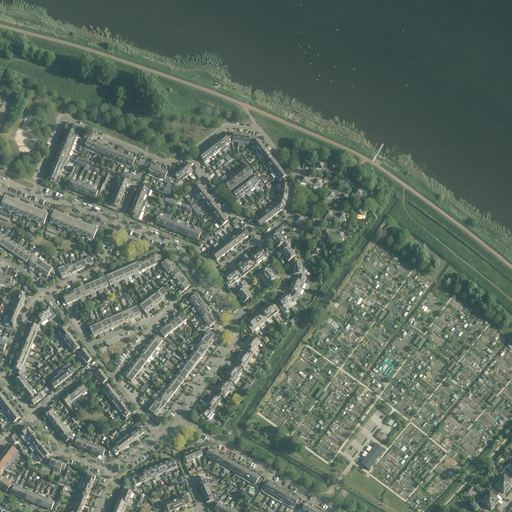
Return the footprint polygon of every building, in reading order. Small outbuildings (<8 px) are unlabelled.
[(77,128),(70,125),(68,131),(75,134),(77,128)] [(75,134),(68,131),(66,136),(75,140),(77,135),(75,134)] [(225,136),(220,139),(226,146),(231,142),(229,133),(225,136)] [(234,133),(234,134),(229,133),(231,142),(238,143),(239,134),(234,133)] [(250,136),(250,135),(245,135),(244,143),(250,144),(255,137),(250,136)] [(75,140),(66,136),(63,141),(73,145),(75,140)] [(84,147),(84,150),(89,152),(90,150),(93,142),(90,141),(91,138),(89,137),(84,147)] [(258,140),(258,141),(255,137),(250,144),(255,150),(262,144),(258,140)] [(220,139),(216,142),(221,149),(223,152),(227,149),(226,146),(220,139)] [(99,141),(97,140),(96,144),(93,142),(90,150),(89,152),(94,154),(95,152),(99,141)] [(63,141),(61,147),(71,151),(73,145),(63,141)] [(103,147),(100,145),(102,142),(99,141),(95,152),(100,154),(103,147)] [(212,146),(217,153),(221,149),(216,142),(212,146)] [(110,145),(108,144),(106,148),(103,147),(100,154),(106,156),(110,145)] [(265,149),(262,144),(255,150),(258,154),(265,149)] [(114,151),(111,150),(112,146),(110,145),(106,156),(104,159),(110,161),(110,160),(114,151)] [(208,149),(213,156),(217,153),(212,146),(208,149)] [(61,147),(59,152),(69,156),(71,151),(61,147)] [(121,150),(118,149),(117,152),(114,151),(110,160),(115,162),(121,150)] [(203,152),(209,159),(213,156),(208,149),(203,152)] [(258,154),(256,155),(260,160),(261,158),(268,153),(265,149),(258,154)] [(124,155),(121,154),(123,151),(121,150),(115,162),(117,163),(117,164),(120,165),(124,155)] [(59,152),(57,157),(64,160),(66,161),(69,156),(59,152)] [(203,152),(199,156),(204,163),(209,159),(203,152)] [(124,155),(120,165),(124,167),(124,166),(126,166),(131,154),(129,153),(128,157),(124,155)] [(260,160),(259,160),(263,164),(265,163),(272,158),(268,153),(261,158),(260,160)] [(131,154),(126,166),(132,169),(135,160),(132,158),(133,155),(131,154)] [(57,157),(55,162),(64,166),(66,161),(64,160),(57,157)] [(266,164),(264,166),(267,171),(269,169),(276,163),(273,159),(266,164)] [(316,161),(315,169),(326,171),(327,163),(323,162),(322,163),(319,162),(320,161),(316,161)] [(55,162),(53,168),(56,169),(60,171),(62,171),(64,166),(55,162)] [(193,172),(187,163),(184,165),(182,162),(180,164),(189,175),(193,172)] [(279,167),(276,163),(269,169),(272,173),(279,167)] [(337,173),(338,165),(335,164),(335,165),(332,165),(332,164),(327,163),(326,171),(337,173)] [(153,177),(158,165),(156,164),(154,168),(151,166),(148,175),(153,177)] [(189,175),(180,164),(178,165),(180,168),(177,170),(184,179),(189,175)] [(159,178),(162,171),(159,169),(160,166),(158,165),(153,177),(153,178),(158,181),(159,178)] [(240,168),(246,176),(250,173),(249,171),(248,170),(246,168),(245,166),(244,165),(240,168)] [(272,173),(271,174),(274,179),(276,177),(283,172),(279,167),(272,173)] [(63,172),(60,171),(53,168),(50,173),(60,177),(63,172)] [(235,171),(241,179),(246,176),(240,168),(235,171)] [(184,179),(177,170),(175,172),(174,171),(172,173),(173,174),(170,176),(171,183),(175,179),(178,183),(184,179)] [(171,183),(170,176),(167,175),(168,172),(165,171),(165,172),(162,171),(159,178),(164,180),(164,181),(164,182),(165,183),(171,185),(171,183)] [(235,171),(231,175),(237,183),(241,179),(235,171)] [(289,181),(286,177),(286,176),(283,172),(276,177),(280,183),(289,181)] [(50,182),(57,185),(60,177),(50,173),(48,178),(51,180),(50,182)] [(231,193),(236,189),(240,186),(244,183),(248,179),(253,176),(250,173),(246,176),(241,179),(237,183),(233,186),(228,190),(231,193)] [(231,175),(227,178),(233,186),(237,183),(231,175)] [(301,175),(299,184),(310,186),(312,177),(307,177),(307,178),(304,177),(304,176),(301,175)] [(248,179),(255,188),(259,184),(258,183),(253,176),(248,179)] [(320,180),(316,179),(317,178),(312,177),(310,186),(321,188),(323,179),(320,179),(320,180)] [(346,177),(339,182),(345,189),(352,184),(346,177)] [(126,187),(129,182),(119,178),(116,183),(126,187)] [(227,178),(222,182),(228,190),(233,186),(227,178)] [(250,191),(255,188),(248,179),(244,183),(250,191)] [(79,192),(83,182),(78,180),(77,183),(74,190),(79,192)] [(77,183),(72,181),(69,188),(74,190),(77,183)] [(288,191),(289,185),(288,185),(289,181),(280,183),(279,190),(288,191)] [(85,194),(89,185),(83,182),(79,192),(85,194)] [(124,192),(126,187),(116,183),(114,188),(117,189),(124,192)] [(246,194),(250,191),(244,183),(240,186),(246,194)] [(90,197),(93,189),(93,188),(94,187),(89,185),(85,194),(90,197)] [(192,192),(195,197),(198,195),(207,188),(205,186),(202,188),(200,185),(192,192)] [(236,189),(242,198),(246,194),(240,186),(236,189)] [(141,187),(138,192),(145,195),(148,196),(150,191),(141,187)] [(205,192),(208,189),(207,188),(198,195),(201,199),(207,194),(205,192)] [(353,196),(362,198),(362,197),(364,197),(366,190),(363,190),(363,189),(361,189),(361,190),(358,189),(358,188),(355,188),(353,196)] [(95,199),(98,192),(93,189),(90,197),(95,199)] [(115,194),(122,197),(124,192),(117,189),(115,194)] [(237,201),(242,198),(236,189),(231,193),(235,198),(237,201)] [(328,190),(326,199),(337,201),(338,192),(334,192),(333,193),(330,192),(331,191),(328,190)] [(371,190),(368,190),(368,191),(366,190),(364,197),(367,198),(375,200),(377,191),(374,191),(373,192),(370,191),(371,190)] [(136,197),(143,200),(145,195),(138,192),(136,197)] [(348,203),(349,194),(346,194),(346,195),(343,194),(343,193),(338,192),(337,201),(348,203)] [(113,200),(120,203),(122,197),(115,194),(113,200)] [(212,195),(209,197),(207,194),(201,199),(199,201),(202,205),(214,196),(212,195)] [(285,207),(286,202),(287,202),(287,196),(279,195),(278,202),(285,207)] [(212,201),(215,198),(214,196),(202,205),(206,210),(214,203),(212,201)] [(143,200),(136,197),(134,202),(144,206),(146,201),(143,200)] [(1,207),(30,219),(44,225),(48,215),(5,198),(1,207)] [(116,208),(118,208),(120,203),(113,200),(110,199),(106,207),(115,211),(116,208)] [(134,202),(132,208),(142,212),(144,206),(134,202)] [(272,206),(278,214),(282,210),(285,207),(278,202),(272,206)] [(206,210),(209,214),(212,212),(221,206),(219,204),(216,206),(214,203),(206,210)] [(209,214),(213,219),(221,212),(219,210),(222,207),(221,206),(212,212),(209,214)] [(273,217),(278,214),(272,206),(268,210),(273,217)] [(351,214),(354,214),(354,216),(363,217),(364,209),(361,208),(361,209),(358,208),(358,207),(356,207),(355,207),(352,207),(351,214)] [(138,220),(142,212),(132,208),(130,213),(134,215),(132,218),(138,220)] [(267,208),(262,211),(264,213),(269,220),(273,217),(270,212),(268,210),(267,208)] [(324,218),(324,220),(327,221),(327,220),(328,220),(328,221),(334,222),(335,220),(336,212),(336,211),(332,210),(331,211),(328,211),(328,210),(325,209),(324,218)] [(346,222),(347,213),(344,213),(344,214),(341,213),(341,212),(336,211),(335,220),(346,222)] [(161,226),(165,215),(160,212),(155,223),(161,226)] [(221,212),(213,219),(216,224),(228,215),(226,213),(223,215),(221,212)] [(97,230),(74,221),(54,213),(50,222),(93,240),(97,230)] [(264,213),(260,216),(265,223),(269,220),(264,213)] [(166,228),(169,221),(166,219),(167,215),(165,215),(161,226),(166,228)] [(229,216),(228,215),(216,224),(220,228),(228,222),(226,219),(229,216)] [(300,215),(296,215),(295,223),(306,225),(307,217),(303,216),(302,217),(299,216),(300,215)] [(255,217),(256,219),(255,220),(260,227),(265,223),(260,216),(259,217),(257,216),(255,217)] [(317,227),(318,219),(315,218),(315,219),(312,219),(312,218),(310,217),(308,226),(317,227)] [(177,232),(179,225),(176,224),(178,220),(176,219),(175,222),(174,223),(171,230),(176,232),(177,232)] [(171,230),(174,223),(169,221),(166,228),(171,230)] [(179,225),(177,232),(182,234),(185,227),(185,226),(186,223),(184,222),(183,226),(179,225)] [(187,236),(190,229),(185,227),(182,234),(187,236)] [(238,232),(244,240),(248,236),(242,228),(238,232)] [(280,228),(275,232),(277,235),(271,239),(270,240),(273,244),(274,243),(274,244),(283,237),(281,234),(283,232),(280,228)] [(326,229),(323,228),(321,237),(332,239),(334,230),(329,229),(329,230),(326,230),(326,229)] [(192,239),(195,231),(190,229),(187,236),(192,239)] [(334,230),(332,239),(343,240),(345,232),(342,231),(341,232),(338,232),(339,231),(334,230)] [(198,241),(201,234),(195,231),(192,239),(198,241)] [(238,232),(237,231),(233,235),(240,243),(244,240),(238,232)] [(314,243),(315,236),(315,234),(307,233),(305,241),(314,243)] [(233,235),(228,238),(235,247),(240,243),(233,235)] [(3,236),(0,241),(0,245),(1,246),(0,247),(0,249),(1,250),(8,239),(3,236)] [(283,248),(285,246),(291,242),(289,239),(286,241),(283,237),(274,244),(275,244),(274,245),(277,248),(278,248),(281,246),(283,248)] [(235,247),(228,238),(224,242),(230,250),(235,247)] [(8,239),(1,250),(3,252),(5,249),(7,251),(13,242),(8,239)] [(13,242),(7,251),(10,252),(8,255),(10,257),(18,246),(13,242)] [(224,242),(219,245),(226,254),(230,250),(224,242)] [(291,242),(285,246),(283,248),(284,250),(281,253),(282,253),(281,254),(283,257),(284,257),(285,257),(293,251),(290,246),(293,244),(291,242)] [(219,245),(215,248),(217,251),(222,257),(226,254),(219,245)] [(18,246),(10,257),(12,258),(14,255),(17,257),(22,249),(18,246)] [(319,249),(316,249),(316,247),(313,247),(311,255),(322,257),(324,249),(319,248),(319,249)] [(22,249),(17,257),(20,259),(18,262),(20,263),(27,252),(22,249)] [(258,249),(255,251),(262,260),(266,257),(267,258),(269,256),(265,250),(264,250),(265,251),(263,253),(260,249),(258,250),(258,249)] [(299,253),(295,249),(293,251),(285,257),(288,262),(294,257),(296,259),(295,260),(296,261),(303,258),(299,253)] [(332,251),(329,251),(329,250),(326,249),(325,258),(333,259),(335,251),(332,250),(332,251)] [(212,255),(217,261),(222,257),(217,251),(212,255)] [(257,264),(262,260),(255,251),(251,254),(252,255),(251,256),(254,260),(252,261),(256,267),(258,265),(257,264)] [(27,252),(20,263),(22,264),(24,261),(27,263),(32,255),(27,252)] [(85,254),(83,255),(88,267),(94,265),(90,256),(86,257),(85,254)] [(82,259),(79,260),(83,269),(88,267),(83,255),(81,256),(82,259)] [(153,256),(148,258),(152,267),(157,265),(156,261),(158,260),(160,261),(161,256),(156,255),(153,256)] [(29,269),(31,270),(38,259),(33,256),(28,264),(31,266),(29,269)] [(163,256),(161,262),(163,264),(161,265),(165,269),(173,263),(169,259),(168,258),(163,256)] [(76,262),(74,258),(72,259),(78,272),(83,269),(79,260),(76,262)] [(148,258),(143,261),(148,273),(149,274),(151,273),(150,272),(149,269),(152,267),(148,258)] [(305,268),(303,258),(296,261),(297,261),(297,264),(292,264),(292,266),(291,266),(292,270),(305,268)] [(38,271),(43,263),(38,259),(31,270),(33,272),(35,269),(38,271)] [(70,260),(72,264),(69,265),(73,274),(78,272),(72,259),(70,260)] [(256,267),(252,261),(251,260),(248,262),(246,259),(242,263),(249,272),(256,267)] [(143,261),(137,263),(141,272),(145,270),(146,274),(147,275),(149,274),(148,273),(143,261)] [(241,262),(236,265),(237,266),(240,270),(238,272),(242,277),(249,272),(242,263),(241,262)] [(42,274),(48,266),(43,263),(38,271),(40,272),(38,275),(40,277),(42,274)] [(66,266),(64,263),(62,264),(67,276),(73,274),(69,265),(66,266)] [(140,276),(138,273),(141,272),(137,263),(132,265),(138,277),(140,276)] [(165,269),(167,272),(164,274),(166,276),(176,268),(173,263),(165,269)] [(60,265),(61,268),(58,270),(62,279),(67,276),(62,264),(60,265)] [(134,275),(136,278),(138,277),(132,265),(127,268),(131,277),(134,275)] [(53,269),(48,266),(42,274),(47,277),(50,273),(54,275),(58,273),(56,268),(53,269)] [(129,281),(128,278),(131,277),(127,268),(122,270),(127,282),(129,281)] [(167,278),(170,276),(172,279),(180,273),(176,268),(166,276),(167,278)] [(305,268),(292,270),(292,274),(293,274),(294,276),(297,275),(298,278),(306,279),(309,279),(308,276),(306,276),(305,268)] [(124,280),(125,283),(127,282),(122,270),(117,272),(121,281),(124,280)] [(242,277),(238,272),(237,271),(235,273),(232,270),(231,271),(230,270),(227,272),(228,273),(235,283),(242,277)] [(264,280),(273,274),(271,270),(270,271),(269,270),(265,273),(263,270),(258,275),(260,277),(261,276),(264,280)] [(119,286),(118,282),(121,281),(117,272),(111,275),(117,287),(119,286)] [(228,273),(227,272),(224,275),(225,276),(223,277),(227,281),(224,283),(228,288),(235,283),(228,273)] [(172,279),(174,281),(171,283),(173,285),(183,277),(180,273),(172,279)] [(268,288),(274,284),(272,282),(276,279),(275,277),(276,277),(273,274),(264,280),(263,281),(268,288)] [(113,284),(115,288),(117,287),(111,275),(106,277),(110,286),(113,284)] [(12,278),(6,277),(5,285),(14,287),(15,280),(12,280),(12,278)] [(173,285),(174,287),(177,285),(179,288),(187,282),(183,277),(173,285)] [(107,291),(105,288),(109,286),(105,278),(99,280),(105,292),(107,291)] [(306,279),(298,278),(298,279),(299,279),(298,281),(293,280),(292,281),(291,281),(290,284),(302,289),(306,279)] [(98,291),(99,294),(105,292),(99,280),(94,282),(98,291)] [(96,296),(95,293),(98,291),(94,282),(89,285),(94,297),(96,296)] [(187,282),(179,288),(181,290),(178,292),(180,294),(190,286),(187,282)] [(237,294),(241,299),(249,292),(246,288),(248,286),(247,283),(241,287),(243,290),(237,294)] [(290,284),(288,288),(289,288),(289,290),(293,292),(292,294),(291,294),(298,299),(300,300),(301,298),(299,297),(302,289),(290,284)] [(91,294),(92,298),(94,297),(89,285),(84,287),(88,296),(91,294)] [(86,300),(85,297),(88,296),(84,287),(78,289),(84,301),(86,300)] [(78,289),(73,292),(77,301),(80,299),(82,302),(84,301),(78,289)] [(163,289),(158,292),(166,303),(168,301),(166,298),(169,296),(163,289)] [(12,298),(15,300),(24,303),(25,300),(24,299),(25,297),(24,297),(25,294),(19,291),(18,294),(16,294),(14,294),(13,295),(12,298)] [(77,301),(73,292),(68,294),(72,303),(73,306),(76,305),(74,302),(77,301)] [(164,304),(166,303),(158,292),(154,296),(160,303),(162,301),(164,304)] [(241,299),(240,300),(243,304),(244,303),(246,302),(248,304),(252,301),(257,297),(255,294),(252,297),(249,292),(241,299)] [(298,299),(291,294),(291,295),(292,296),(289,297),(286,293),(285,294),(284,293),(281,296),(288,305),(293,301),(294,303),(298,299)] [(67,305),(72,303),(68,294),(63,296),(67,305)] [(190,302),(192,305),(200,299),(196,294),(186,302),(187,304),(190,302)] [(157,305),(160,303),(154,296),(149,299),(157,310),(159,308),(157,305)] [(278,306),(284,314),(287,311),(286,308),(285,307),(288,305),(281,296),(278,298),(279,299),(277,300),(281,304),(278,306)] [(155,311),(157,310),(149,299),(145,303),(151,310),(153,308),(155,311)] [(192,305),(194,308),(192,310),(193,311),(203,303),(200,299),(192,305)] [(15,300),(13,305),(21,309),(21,307),(22,307),(24,303),(15,300)] [(140,306),(139,307),(140,309),(142,309),(148,317),(150,315),(148,312),(151,310),(145,303),(140,306)] [(193,311),(195,313),(197,311),(199,314),(207,308),(203,303),(193,311)] [(268,304),(265,306),(273,316),(280,311),(275,305),(273,307),(270,303),(269,304),(268,304)] [(13,305),(11,311),(18,314),(21,309),(13,305)] [(133,308),(132,305),(130,306),(135,318),(141,316),(137,307),(133,308)] [(130,321),(135,318),(130,306),(128,307),(129,310),(126,312),(130,321)] [(264,314),(262,316),(266,321),(273,316),(265,306),(262,308),(262,309),(261,310),(264,314)] [(199,314),(201,317),(199,319),(200,320),(210,312),(207,308),(199,314)] [(42,313),(47,319),(49,321),(56,316),(51,310),(49,311),(47,309),(42,313)] [(123,313),(121,310),(119,311),(125,323),(130,321),(126,312),(123,313)] [(11,311),(8,316),(16,320),(18,314),(11,311)] [(117,312),(119,315),(116,316),(120,325),(125,323),(119,311),(117,312)] [(174,313),(183,324),(187,320),(181,312),(178,315),(176,312),(174,313)] [(200,320),(202,322),(204,320),(206,323),(214,317),(210,312),(200,320)] [(47,319),(42,313),(37,317),(40,321),(38,323),(40,325),(47,319)] [(178,327),(183,324),(174,313),(172,315),(175,318),(172,320),(178,327)] [(113,318),(111,314),(109,315),(114,328),(120,325),(116,316),(113,318)] [(251,317),(259,327),(266,321),(262,316),(259,318),(256,314),(255,315),(254,314),(251,317)] [(107,316),(108,320),(105,321),(109,330),(114,328),(109,315),(107,316)] [(16,320),(8,316),(6,322),(12,324),(11,327),(14,328),(16,322),(15,321),(16,320)] [(217,321),(214,317),(206,323),(210,328),(213,325),(214,327),(214,329),(219,329),(219,324),(217,322),(217,321)] [(252,332),(259,327),(251,317),(248,319),(249,320),(247,321),(250,325),(248,327),(252,332)] [(102,322),(101,319),(99,320),(104,332),(109,330),(105,321),(102,322)] [(174,331),(178,327),(172,320),(169,322),(167,319),(165,320),(174,331)] [(96,321),(98,324),(95,326),(99,335),(104,332),(99,320),(96,321)] [(169,334),(174,331),(165,320),(163,322),(166,325),(163,327),(169,334)] [(37,333),(40,325),(38,323),(37,326),(32,324),(29,330),(37,333)] [(89,328),(92,333),(90,334),(91,338),(93,337),(99,335),(95,326),(89,328)] [(169,334),(163,327),(160,329),(158,326),(156,327),(164,338),(169,334)] [(62,339),(68,334),(65,329),(61,332),(59,330),(57,332),(62,339)] [(35,338),(37,333),(29,330),(29,331),(28,331),(26,335),(35,338)] [(205,336),(213,342),(217,338),(219,334),(219,330),(214,330),(214,331),(212,334),(209,332),(205,336)] [(65,344),(73,338),(70,335),(68,334),(62,339),(65,344)] [(33,344),(35,338),(26,335),(25,339),(26,339),(25,341),(33,344)] [(163,346),(161,344),(163,341),(155,335),(152,340),(162,348),(163,346)] [(203,339),(201,337),(199,339),(210,347),(213,342),(205,336),(203,339)] [(249,337),(247,340),(257,347),(262,341),(257,337),(255,339),(251,336),(250,338),(249,337)] [(69,348),(76,343),(75,342),(75,341),(73,338),(65,344),(69,348)] [(198,341),(200,343),(198,346),(206,352),(210,347),(199,339),(198,341)] [(158,347),(161,349),(162,348),(152,340),(148,344),(156,350),(158,347)] [(253,353),(257,347),(247,340),(246,342),(246,343),(245,344),(249,347),(247,349),(253,353)] [(30,350),(33,344),(25,341),(23,346),(30,350)] [(76,343),(69,348),(73,353),(75,352),(76,353),(79,351),(78,350),(79,348),(76,343)] [(148,344),(145,349),(155,357),(157,358),(159,356),(157,355),(154,353),(156,350),(148,344)] [(192,345),(190,347),(192,348),(203,356),(206,352),(198,346),(196,348),(194,346),(192,345)] [(28,355),(30,350),(23,346),(20,352),(28,355)] [(191,350),(194,352),(192,355),(199,361),(203,356),(192,348),(191,350)] [(151,357),(154,359),(155,357),(145,349),(141,353),(149,359),(151,357)] [(82,360),(88,355),(84,350),(80,353),(79,351),(76,353),(82,360)] [(26,361),(28,355),(20,352),(20,354),(19,353),(17,357),(26,361)] [(240,352),(238,355),(248,362),(253,356),(247,352),(246,354),(242,352),(241,353),(240,352)] [(150,364),(147,362),(149,359),(141,353),(138,358),(148,366),(150,364)] [(87,367),(89,365),(88,363),(92,360),(88,355),(82,360),(87,367)] [(190,357),(187,355),(185,357),(196,365),(199,361),(192,355),(190,357)] [(244,369),(248,362),(238,355),(236,357),(237,358),(236,359),(240,362),(238,364),(244,369)] [(23,366),(26,361),(17,357),(16,361),(17,361),(16,363),(23,366)] [(184,359),(187,361),(185,364),(192,370),(196,365),(185,357),(184,359)] [(144,366),(147,368),(148,366),(138,358),(134,362),(142,368),(144,366)] [(143,373),(140,371),(142,368),(134,362),(131,367),(141,375),(143,373)] [(20,374),(23,366),(16,363),(13,369),(18,371),(17,375),(20,374)] [(183,366),(180,364),(178,366),(189,374),(192,370),(185,364),(183,366)] [(63,371),(68,378),(73,374),(71,371),(70,369),(67,365),(62,369),(63,371)] [(177,368),(180,370),(178,373),(185,379),(189,374),(178,366),(177,368)] [(230,366),(228,369),(238,376),(242,370),(237,366),(235,368),(231,366),(230,367),(230,366)] [(137,375),(140,377),(141,375),(131,367),(127,372),(135,377),(137,375)] [(233,383),(238,376),(228,369),(226,371),(227,372),(226,373),(229,376),(227,378),(233,383)] [(68,378),(63,371),(59,375),(64,381),(68,378)] [(92,374),(97,380),(104,375),(100,371),(96,374),(95,372),(92,374)] [(125,380),(127,378),(132,382),(135,377),(127,372),(124,376),(122,378),(125,380)] [(64,381),(59,375),(57,373),(52,376),(54,378),(59,385),(64,381)] [(26,381),(20,374),(17,375),(19,378),(15,381),(17,383),(16,384),(18,387),(26,381)] [(175,377),(172,375),(170,377),(181,385),(184,380),(177,374),(175,377)] [(104,375),(97,380),(102,387),(105,385),(104,383),(108,380),(104,375)] [(169,379),(172,381),(170,383),(177,389),(181,385),(170,377),(169,379)] [(49,382),(54,389),(59,385),(54,378),(49,382)] [(29,386),(26,381),(18,387),(21,390),(21,389),(23,391),(29,386)] [(220,381),(218,384),(228,391),(233,385),(227,381),(225,383),(222,381),(221,382),(220,381)] [(168,386),(165,384),(163,386),(174,394),(177,389),(170,383),(168,386)] [(223,398),(228,391),(218,384),(216,386),(217,387),(216,388),(220,391),(218,393),(223,398)] [(77,389),(82,395),(87,392),(82,385),(77,389)] [(105,385),(102,387),(104,389),(102,391),(105,395),(112,390),(108,385),(106,387),(105,385)] [(143,394),(148,387),(145,385),(140,391),(140,392),(143,394)] [(33,391),(29,386),(23,391),(24,392),(23,393),(26,396),(33,391)] [(162,388),(165,390),(163,393),(171,398),(174,394),(163,386),(162,388)] [(77,389),(72,392),(77,399),(82,395),(77,389)] [(105,395),(109,400),(117,394),(114,391),(113,392),(112,390),(105,395)] [(37,395),(33,391),(26,396),(28,399),(29,399),(30,401),(37,395)] [(67,396),(72,403),(77,399),(72,392),(67,396)] [(161,395),(158,393),(157,395),(167,403),(171,398),(163,393),(161,395)] [(117,394),(109,400),(113,405),(120,400),(118,398),(119,398),(117,394)] [(37,395),(30,401),(34,405),(40,400),(37,395)] [(155,397),(158,399),(156,402),(164,407),(167,403),(157,395),(155,397)] [(209,395),(207,398),(217,406),(222,399),(217,395),(215,397),(211,395),(210,396),(209,395)] [(72,403),(67,396),(63,400),(68,406),(72,403)] [(213,412),(217,406),(207,398),(205,401),(206,401),(205,402),(209,405),(207,408),(213,412)] [(0,406),(2,409),(9,404),(5,399),(0,403),(0,406)] [(120,400),(113,405),(117,410),(124,404),(121,401),(120,400)] [(160,412),(164,407),(156,402),(154,404),(151,402),(150,404),(152,406),(160,412)] [(6,414),(12,409),(9,404),(2,409),(6,414)] [(124,404),(117,410),(120,414),(127,409),(126,408),(126,407),(124,404)] [(160,412),(152,406),(149,411),(157,417),(160,412)] [(54,413),(56,412),(53,407),(44,414),(48,418),(54,413)] [(6,414),(3,416),(7,421),(10,419),(16,414),(12,409),(6,414)] [(127,409),(120,414),(125,421),(131,417),(130,415),(131,414),(127,409)] [(213,413),(208,409),(206,412),(202,409),(201,410),(200,410),(198,412),(199,413),(197,415),(203,420),(205,417),(208,420),(213,413)] [(51,424),(56,420),(58,418),(54,413),(48,418),(49,420),(48,421),(51,424)] [(20,418),(16,414),(10,419),(13,423),(20,418)] [(62,423),(58,418),(56,420),(51,424),(53,427),(54,426),(55,428),(62,423)] [(56,430),(58,433),(66,428),(62,423),(55,428),(56,430)] [(143,427),(139,423),(133,428),(134,430),(139,437),(144,433),(141,429),(143,427)] [(24,436),(31,431),(27,426),(21,431),(23,434),(20,436),(22,438),(24,436)] [(66,428),(58,433),(61,436),(63,438),(69,432),(66,428)] [(129,434),(135,441),(138,439),(137,438),(139,437),(134,430),(129,434)] [(31,431),(24,436),(28,440),(35,435),(33,432),(32,432),(31,431)] [(69,432),(63,438),(66,442),(68,441),(71,444),(72,442),(74,439),(69,432)] [(124,437),(130,444),(131,443),(132,444),(135,441),(129,434),(124,437)] [(35,435),(28,440),(32,445),(38,440),(37,439),(38,438),(35,435)] [(377,439),(386,446),(390,442),(384,437),(382,439),(379,436),(377,439)] [(72,442),(71,444),(75,445),(77,446),(76,447),(80,449),(83,440),(78,438),(76,437),(74,439),(72,442)] [(120,441),(125,448),(129,446),(128,445),(130,444),(124,437),(120,441)] [(38,440),(32,445),(35,450),(42,445),(38,440)] [(83,440),(80,449),(84,450),(84,449),(86,450),(89,442),(83,440)] [(115,445),(120,451),(122,450),(122,451),(125,448),(120,441),(115,445)] [(89,442),(86,450),(88,451),(87,452),(91,453),(95,445),(89,442)] [(378,458),(384,450),(383,449),(376,444),(375,444),(361,464),(369,470),(370,468),(373,464),(376,460),(378,458)] [(42,445),(35,450),(39,455),(46,450),(42,445)] [(95,445),(91,453),(95,455),(95,454),(97,455),(100,447),(95,445)] [(115,445),(108,450),(109,454),(109,456),(113,453),(115,455),(120,451),(115,445)] [(0,459),(0,473),(4,469),(7,472),(9,468),(12,470),(14,468),(11,466),(16,460),(18,462),(20,459),(18,457),(20,454),(10,446),(0,459)] [(196,449),(193,450),(197,458),(198,458),(198,459),(202,457),(201,456),(202,456),(202,454),(204,453),(205,446),(199,449),(196,450),(196,449)] [(206,456),(211,459),(215,451),(213,450),(212,451),(205,446),(204,453),(206,454),(206,456)] [(100,447),(97,455),(103,457),(105,452),(109,454),(108,450),(100,447)] [(39,455),(45,463),(50,458),(48,456),(49,455),(46,450),(39,455)] [(188,453),(191,460),(197,458),(193,450),(191,451),(192,452),(188,453)] [(215,451),(211,459),(216,462),(220,455),(217,453),(217,452),(215,451)] [(183,454),(187,464),(192,462),(191,460),(188,453),(186,454),(185,453),(183,454)] [(216,462),(221,464),(225,457),(223,455),(222,457),(220,455),(216,462)] [(221,464),(219,467),(224,470),(226,467),(229,461),(227,459),(227,458),(225,457),(222,462),(221,464)] [(54,469),(57,462),(55,461),(56,460),(50,458),(45,463),(49,465),(48,467),(54,469)] [(172,471),(175,469),(177,473),(179,472),(174,459),(168,462),(172,471)] [(226,467),(224,470),(229,472),(231,470),(235,462),(233,461),(232,462),(229,461),(226,467)] [(59,462),(59,463),(57,462),(54,469),(60,472),(61,469),(64,471),(66,465),(59,462)] [(171,475),(169,472),(172,471),(168,462),(163,464),(168,476),(171,475)] [(236,465),(237,463),(235,462),(231,470),(236,473),(239,466),(236,465)] [(165,474),(166,477),(168,476),(163,464),(158,466),(162,475),(165,474)] [(160,480),(159,476),(162,475),(158,466),(153,468),(158,481),(160,480)] [(239,466),(236,473),(234,475),(239,478),(245,468),(243,467),(242,468),(239,466)] [(154,478),(155,482),(158,481),(153,468),(147,470),(151,479),(154,478)] [(246,470),(247,469),(245,468),(239,478),(244,481),(249,472),(246,470)] [(147,470),(142,473),(147,485),(148,487),(150,486),(150,484),(148,481),(151,479),(147,470)] [(96,477),(85,472),(83,478),(93,482),(96,477)] [(244,481),(249,484),(250,481),(255,474),(253,472),(252,474),(249,472),(244,481)] [(144,483),(145,486),(147,485),(142,473),(137,475),(141,484),(144,483)] [(502,476),(503,477),(499,481),(509,490),(511,487),(510,486),(511,484),(507,480),(509,478),(504,473),(502,476)] [(249,484),(257,488),(262,479),(256,476),(257,475),(255,474),(250,481),(249,484)] [(137,475),(132,477),(134,484),(131,485),(133,491),(137,489),(135,486),(141,484),(137,475)] [(200,487),(207,485),(209,484),(207,478),(205,479),(204,476),(196,479),(200,487)] [(3,479),(1,481),(0,482),(0,487),(2,489),(9,480),(7,478),(6,481),(3,479)] [(81,484),(83,485),(91,488),(93,482),(83,478),(81,484)] [(12,485),(9,483),(11,481),(9,480),(2,489),(7,492),(8,491),(12,485)] [(260,491),(263,492),(264,491),(269,493),(273,486),(270,484),(271,482),(269,481),(268,484),(265,483),(260,491)] [(505,491),(506,492),(509,490),(499,481),(495,486),(493,484),(491,486),(497,492),(498,489),(503,494),(505,491)] [(12,485),(8,491),(11,493),(11,494),(16,496),(20,485),(21,483),(19,482),(18,484),(17,487),(14,486),(12,485)] [(83,485),(81,484),(78,489),(81,490),(89,493),(91,488),(83,485)] [(24,490),(21,489),(22,486),(20,485),(16,496),(21,498),(24,490)] [(202,493),(209,490),(210,489),(213,488),(212,486),(210,487),(210,486),(208,487),(207,485),(200,487),(202,493)] [(126,491),(123,489),(121,495),(130,499),(132,493),(133,492),(130,486),(128,487),(126,491)] [(273,486),(269,493),(272,495),(272,497),(273,498),(274,496),(278,489),(273,486)] [(30,489),(28,488),(27,491),(24,490),(21,498),(26,500),(30,489)] [(30,489),(26,500),(31,502),(34,494),(31,493),(32,490),(30,489)] [(77,489),(76,491),(78,492),(77,495),(79,496),(87,499),(89,493),(81,490),(78,489),(77,489)] [(209,490),(202,493),(204,498),(211,495),(210,492),(211,491),(210,489),(209,490)] [(273,498),(272,499),(278,502),(278,501),(279,499),(283,491),(278,489),(274,496),(273,498)] [(488,492),(489,492),(485,497),(495,506),(497,503),(496,502),(498,500),(493,496),(495,493),(490,489),(488,492)] [(279,499),(284,502),(288,494),(283,491),(279,499)] [(40,493),(38,493),(37,495),(34,494),(31,502),(36,504),(40,493)] [(44,498),(41,497),(42,494),(40,493),(36,504),(41,506),(44,498)] [(185,506),(188,505),(188,506),(191,505),(190,503),(193,502),(189,493),(186,494),(180,496),(185,506)] [(211,495),(204,498),(207,504),(208,503),(210,508),(216,502),(217,502),(215,497),(213,494),(211,495)] [(284,502),(283,503),(288,506),(293,497),(288,494),(284,502)] [(132,503),(129,501),(130,499),(121,495),(119,500),(131,505),(132,503)] [(84,505),(87,499),(79,496),(77,501),(84,505)] [(179,508),(182,507),(183,508),(185,507),(185,506),(180,496),(175,498),(179,508)] [(50,498),(48,497),(47,499),(44,498),(41,506),(46,508),(50,498)] [(297,509),(301,503),(298,501),(298,500),(293,497),(288,506),(293,509),(294,508),(297,509)] [(480,498),(477,502),(483,508),(485,505),(490,510),(491,509),(492,510),(494,507),(495,506),(485,497),(482,500),(480,498)] [(46,508),(51,511),(54,502),(51,501),(52,498),(50,498),(46,508)] [(174,511),(177,511),(176,510),(179,508),(175,498),(170,501),(174,511)] [(61,505),(71,508),(72,503),(63,500),(61,505)] [(127,506),(130,507),(131,505),(119,500),(116,505),(125,509),(127,506)] [(82,510),(84,505),(77,501),(74,507),(82,510)] [(170,501),(165,503),(162,504),(164,511),(168,511),(170,511),(171,511),(174,511),(170,501)] [(219,511),(223,506),(216,502),(210,508),(217,511),(219,511)]
